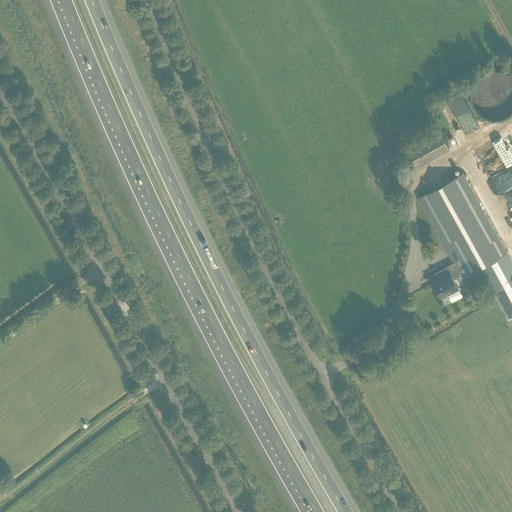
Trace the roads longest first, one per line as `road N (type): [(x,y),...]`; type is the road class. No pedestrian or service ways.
road 1 (motorway): [(344,511),(231,312),(89,0)]
road 2 (motorway): [(65,0),(175,249),(317,511)]
road 3 (unclassified): [(395,511),(218,180),(145,0)]
road 4 (tertiary): [(234,511),(0,93)]
